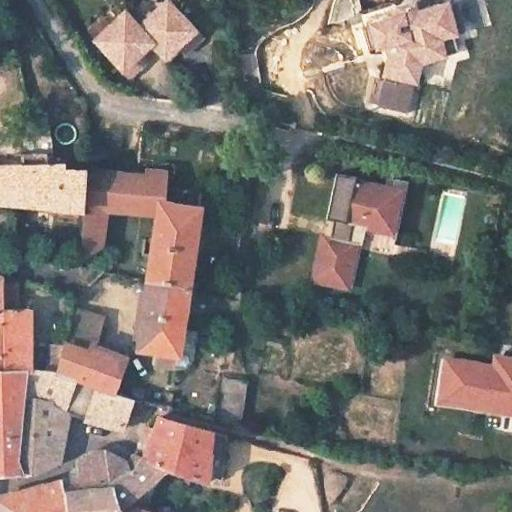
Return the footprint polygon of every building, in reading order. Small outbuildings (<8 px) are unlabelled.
[(170,0),(168,0),(141,26),(140,26),(153,40),(167,56),(181,44),(188,51),(204,36),(170,0)] [(415,0),(413,0),(400,4),(403,13),(363,24),(370,47),(388,42),(390,50),(384,76),(396,79),(398,73),(417,79),(422,59),(446,52),(441,36),(467,28),(458,0),(447,0),(431,5),(415,0)] [(127,11),(97,38),(131,75),(147,60),(140,53),(153,40),(140,26),(141,26),(127,11)] [(454,32),(441,36),(446,52),(459,48),(454,32)] [(396,79),(384,76),(377,102),(409,110),(417,79),(398,73),(396,79)] [(63,164),(48,165),(47,151),(21,151),(22,165),(0,165),(0,201),(16,203),(82,208),(83,171),(63,171),(63,164)] [(358,173),(337,169),(329,214),(336,215),(333,232),(325,230),(316,275),(350,282),(359,236),(352,236),(355,219),(394,226),(401,185),(357,177),(358,173)] [(168,172),(83,171),(82,208),(109,211),(157,215),(159,212),(161,209),(163,205),(164,202),(166,187),(168,172)] [(202,193),(166,187),(164,202),(200,207),(202,193)] [(183,328),(189,287),(200,207),(164,202),(163,205),(161,209),(159,212),(157,215),(147,280),(137,347),(158,350),(179,353),(177,368),(178,368),(182,368),(187,366),(191,363),(194,357),(197,330),(183,328)] [(109,211),(82,208),(80,257),(103,243),(109,211)] [(0,370),(2,370),(27,371),(31,371),(30,308),(18,308),(18,279),(1,275),(0,274),(0,370)] [(498,289),(492,288),(488,311),(495,312),(498,289)] [(103,319),(71,314),(64,343),(87,349),(79,380),(125,395),(135,357),(95,342),(103,319)] [(64,343),(52,341),(47,372),(58,373),(64,343)] [(87,349),(64,343),(58,373),(79,380),(87,349)] [(157,365),(177,368),(179,353),(158,350),(157,365)] [(511,368),(511,359),(495,357),(494,367),(511,368)] [(511,368),(494,367),(445,360),(440,403),(511,412),(511,368)] [(2,370),(0,370),(0,472),(23,471),(18,461),(24,401),(27,371),(2,370)] [(31,371),(27,371),(24,401),(55,411),(69,415),(96,422),(122,430),(131,399),(132,397),(125,395),(79,380),(58,373),(47,372),(31,371)] [(247,381),(219,376),(212,420),(240,427),(247,381)] [(55,411),(24,401),(18,461),(23,471),(23,474),(31,473),(57,461),(60,446),(63,447),(65,437),(67,426),(53,423),(55,411)] [(69,415),(55,411),(53,423),(67,426),(69,415)] [(152,432),(140,458),(137,465),(130,470),(125,460),(104,449),(91,451),(77,460),(80,474),(75,475),(63,478),(0,495),(0,511),(151,511),(126,503),(166,467),(206,480),(207,477),(211,431),(159,416),(152,432)] [(137,465),(140,458),(152,432),(144,430),(141,437),(133,455),(129,457),(125,460),(130,470),(137,465)] [(228,436),(211,431),(207,477),(221,480),(228,436)] [(323,434),(311,431),(307,445),(319,448),(323,434)]
